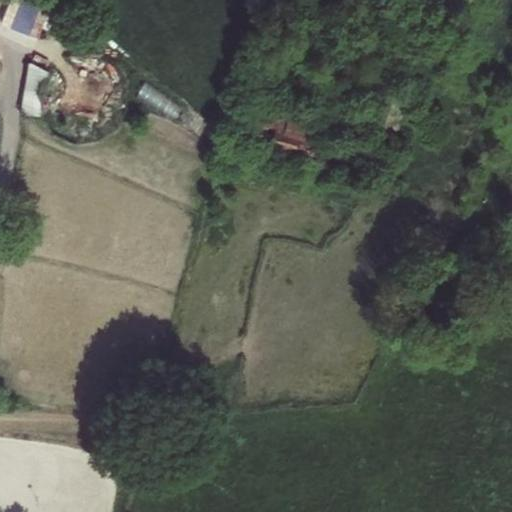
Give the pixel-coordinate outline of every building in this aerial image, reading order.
[(41,34),(51,5),(35,0),(10,0),(4,20),(41,34)] [(288,0),(283,18),(300,23),(307,0),(288,0)] [(324,0),(315,28),(343,36),(355,0),(366,0),(353,41),(378,48),(393,0),(400,0),(383,50),(414,59),(432,0),(439,0),(420,61),(450,70),(472,0),(324,0)] [(243,141),(368,177),(374,156),(319,137),(320,133),(323,121),(274,106),(295,37),(279,32),(264,85),(259,84),(243,141)] [(304,61),(412,97),(420,73),(313,35),(304,61)] [(47,109),(49,63),(28,62),(26,108),(47,109)] [(290,93),(363,117),(373,88),(300,64),(290,93)] [(388,120),(380,145),(395,150),(411,100),(383,90),(374,116),(388,120)] [(323,121),(320,133),(352,143),(356,127),(324,118),(323,121)]
